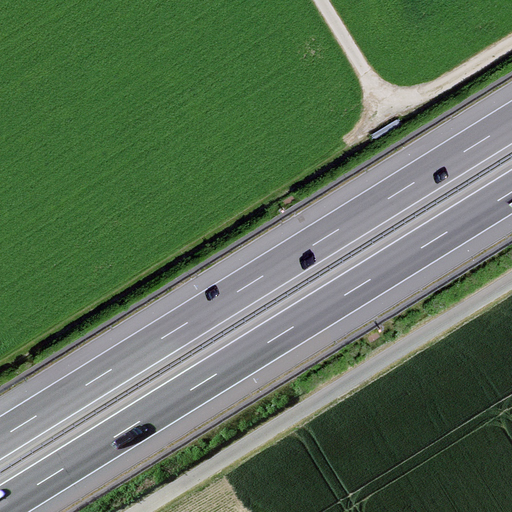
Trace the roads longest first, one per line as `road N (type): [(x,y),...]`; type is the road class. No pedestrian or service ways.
road 1 (motorway): [(0,507),(511,191)]
road 2 (motorway): [(511,121),(0,437)]
road 3 (track): [(511,278),(136,511)]
road 4 (track): [(320,0),(392,116),(511,42)]
